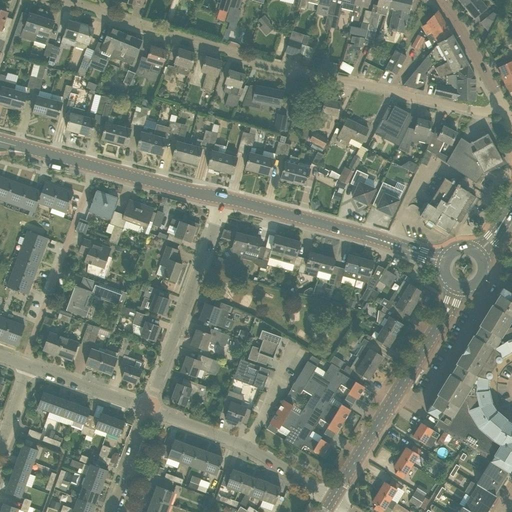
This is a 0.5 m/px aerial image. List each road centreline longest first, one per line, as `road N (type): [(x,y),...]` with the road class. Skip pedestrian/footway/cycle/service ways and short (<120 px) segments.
road 1 (residential): [(502,106),(483,111),(238,57),(46,0)]
road 2 (secondary): [(332,499),(455,289)]
road 3 (secondary): [(442,260),(221,197)]
road 4 (residential): [(147,408),(221,197)]
road 5 (unclassified): [(22,365),(91,165)]
road 6 (secondary): [(221,197),(91,165)]
road 7 (residential): [(147,408),(28,367)]
road 8 (tertiary): [(502,106),(439,0)]
